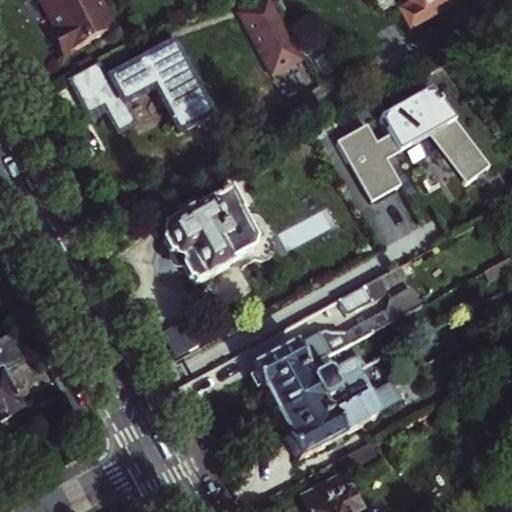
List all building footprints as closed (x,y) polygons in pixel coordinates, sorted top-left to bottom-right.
[(36,0),(46,18),(54,32),(45,36),(58,60),(111,32),(93,0),(36,0)] [(404,0),(415,18),(430,10),(445,2),(447,4),(453,0),(404,0)] [(296,64),(263,2),(235,17),(268,79),(280,72),(296,64)] [(94,65),(66,80),(80,106),(85,116),(101,108),(115,134),(131,126),(121,106),(151,90),(175,136),(208,118),(170,46),(103,82),(94,65)] [(435,55),(406,70),(415,84),(445,68),(435,55)] [(365,130),(336,146),(370,205),(383,198),(399,189),(382,160),(425,135),(465,188),(488,171),(430,94),(379,122),(388,140),(375,148),(365,130)] [(208,205),(205,199),(184,210),(175,214),(179,222),(163,230),(166,237),(161,240),(163,242),(161,248),(165,255),(170,256),(175,266),(184,283),(191,284),(193,287),(226,269),(228,261),(253,248),(254,242),(239,214),(240,214),(229,193),(208,205)] [(360,290),(337,303),(345,318),(389,295),(394,307),(342,336),(348,346),(430,302),(410,264),(360,290)] [(264,392),(333,354),(337,352),(329,336),(319,336),(249,372),(254,381),(261,394),(264,392)] [(22,351),(14,338),(0,345),(0,372),(2,375),(20,365),(15,355),(22,351)] [(348,358),(343,348),(337,352),(333,354),(340,364),(348,358)] [(273,409),(277,415),(365,367),(361,360),(355,363),(348,358),(340,364),(333,354),(264,392),(269,402),(273,409)] [(365,367),(277,415),(283,425),(287,432),(291,440),(349,409),(343,397),(353,392),(358,381),(391,361),(386,356),(365,367)] [(0,430),(18,420),(6,400),(0,388),(0,430)] [(349,409),(291,440),(288,443),(291,445),(294,451),(300,463),(376,421),(381,412),(387,409),(378,393),(349,409)] [(266,413),(270,419),(277,415),(273,409),(266,413)] [(276,429),(283,425),(277,415),(270,419),(276,429)] [(339,462),(372,445),(366,434),(333,451),(339,462)] [(379,458),(372,445),(339,462),(347,475),(379,458)] [(333,451),(326,455),(333,466),(339,462),(333,451)] [(348,492),(339,477),(330,483),(339,497),(348,492)] [(339,497),(330,483),(300,498),(307,511),(357,511),(359,511),(348,492),(339,497)]
